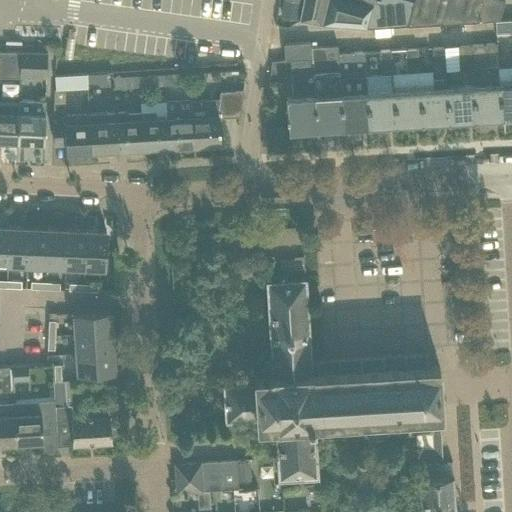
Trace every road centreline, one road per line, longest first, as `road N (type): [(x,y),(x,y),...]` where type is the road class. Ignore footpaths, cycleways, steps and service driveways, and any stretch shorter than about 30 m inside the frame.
road 1 (residential): [(242,187),(511,173)]
road 2 (residential): [(152,444),(136,193)]
road 3 (residential): [(265,0),(242,187)]
road 4 (residential): [(0,480),(154,469)]
road 5 (residential): [(0,186),(136,193)]
